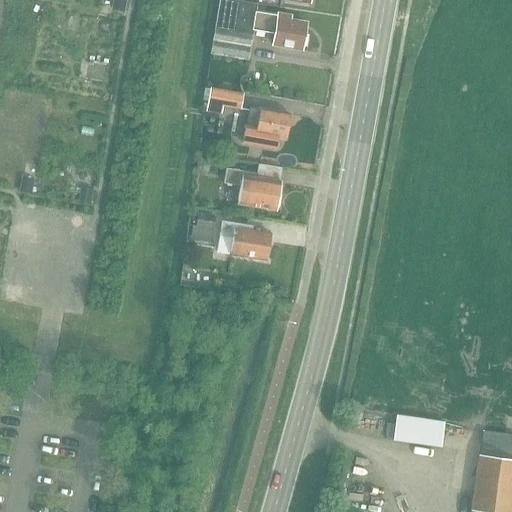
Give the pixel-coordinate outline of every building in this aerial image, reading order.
[(266,43),(298,48),(302,24),(288,22),(289,17),(255,11),(256,5),(225,0),(217,0),(209,55),(246,62),(252,25),(269,27),(266,43)] [(219,105),(236,109),(239,95),(208,89),(204,110),(217,113),(219,105)] [(244,132),(242,142),(274,148),(276,139),(284,141),(284,139),(285,139),(288,126),(287,126),(289,115),(259,109),(249,107),(246,123),(256,125),(254,134),(244,132)] [(277,183),(276,183),(278,170),(255,166),(254,175),(223,170),(221,184),(237,187),(234,206),(272,212),(277,183)] [(187,243),(209,247),(214,217),(196,214),(194,227),(190,227),(187,243)] [(246,227),(218,222),(213,251),(263,260),(267,235),(245,231),(246,227)] [(401,405),(399,432),(448,435),(450,408),(401,405)] [(511,511),(511,433),(482,429),(471,510),(486,511),(511,511)]
